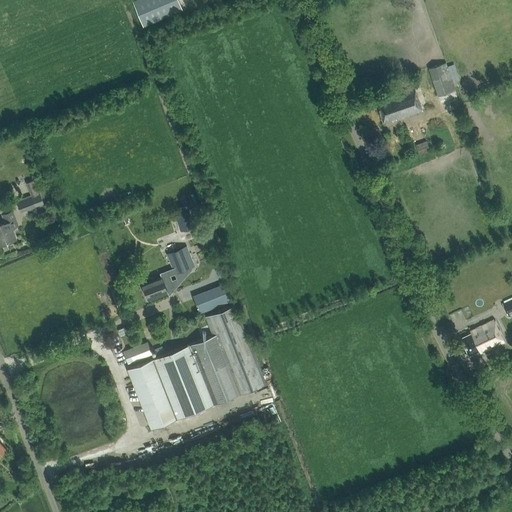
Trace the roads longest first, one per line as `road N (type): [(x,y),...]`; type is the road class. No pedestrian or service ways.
road 1 (unclassified): [(511,459),(437,335),(301,0)]
road 2 (unclassified): [(56,511),(0,364)]
